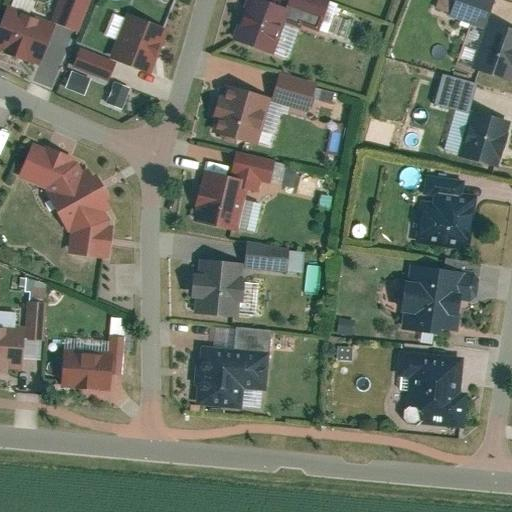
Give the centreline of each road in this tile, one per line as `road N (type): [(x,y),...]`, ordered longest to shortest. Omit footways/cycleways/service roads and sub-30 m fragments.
road 1 (residential): [(151,453),(488,483)]
road 2 (residential): [(157,164),(151,453)]
road 3 (residential): [(157,164),(0,88)]
road 4 (residential): [(206,0),(157,164)]
road 5 (residential): [(0,442),(151,453)]
road 6 (residential): [(488,483),(511,340)]
